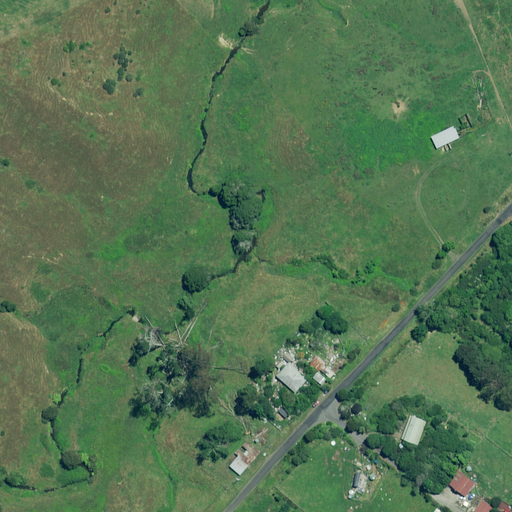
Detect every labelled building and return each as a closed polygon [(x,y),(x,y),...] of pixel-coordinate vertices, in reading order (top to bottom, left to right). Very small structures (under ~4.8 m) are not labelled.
[(460,138),(455,127),(433,137),(438,149),(460,138)] [(295,359),(289,353),(284,358),(291,364),(295,359)] [(327,364),(318,356),(311,365),(319,372),(327,364)] [(309,380),(291,363),(279,376),(296,393),(309,380)] [(334,374),(326,366),(321,371),(330,379),(334,374)] [(327,379),(319,372),(314,378),(322,385),(327,379)] [(405,440),(414,417),(412,416),(402,439),(405,440)] [(424,421),(414,417),(405,440),(415,444),(424,421)] [(428,422),(424,421),(415,444),(419,446),(428,422)] [(249,466),(239,457),(231,466),(241,475),(249,466)] [(477,484),(462,472),(451,485),(466,497),(477,484)] [(492,511),(495,509),(484,501),(475,511),(492,511)]
